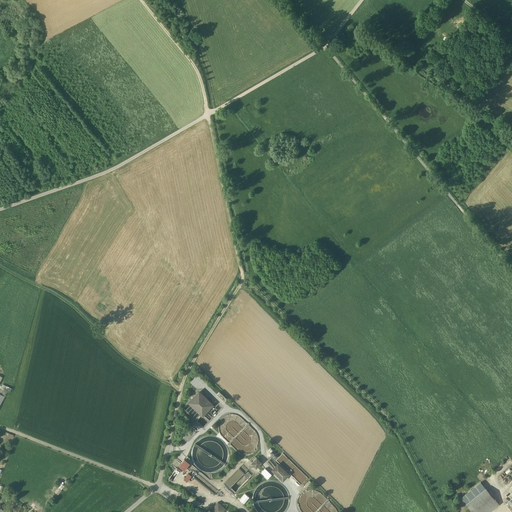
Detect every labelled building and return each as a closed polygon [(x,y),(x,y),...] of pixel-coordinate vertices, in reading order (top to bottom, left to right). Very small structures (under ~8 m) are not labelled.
[(190,401),(189,402),(202,415),(212,404),(199,392),(197,393),(193,398),(190,401)] [(226,399),(219,392),(217,394),(224,401),(226,399)] [(191,428),(182,437),(187,442),(196,433),(195,432),(196,430),(194,427),(192,429),(191,428)] [(278,456),(272,451),(271,452),(269,453),(275,459),(278,456)] [(261,462),(257,458),(254,461),(252,463),(256,467),(261,462)] [(189,463),(184,459),(178,466),(184,470),(189,463)] [(288,474),(278,464),(272,469),(283,479),(288,474)] [(261,472),(268,479),(270,476),(264,470),(261,472)] [(486,489),(481,482),(461,498),(466,504),(486,489)] [(486,489),(466,504),(472,511),(478,511),(495,500),(486,489)] [(249,497),(245,493),(240,499),(244,503),(249,497)] [(478,511),(489,511),(499,504),(495,500),(478,511)] [(221,511),(225,508),(218,502),(210,511),(221,511)]
